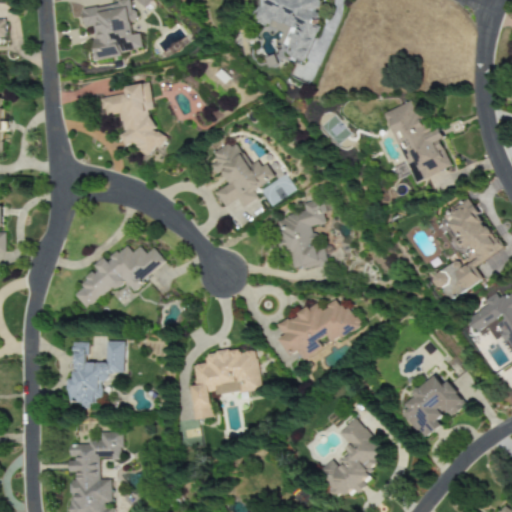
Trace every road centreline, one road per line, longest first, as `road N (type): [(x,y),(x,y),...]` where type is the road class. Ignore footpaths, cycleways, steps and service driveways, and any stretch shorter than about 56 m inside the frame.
road 1 (residential): [(40,0),(58,208),(28,321),(28,511)]
road 2 (residential): [(58,189),(131,196),(158,209),(222,281)]
road 3 (residential): [(497,0),(481,109),(511,189)]
road 4 (residential): [(417,511),(472,450),(511,423)]
